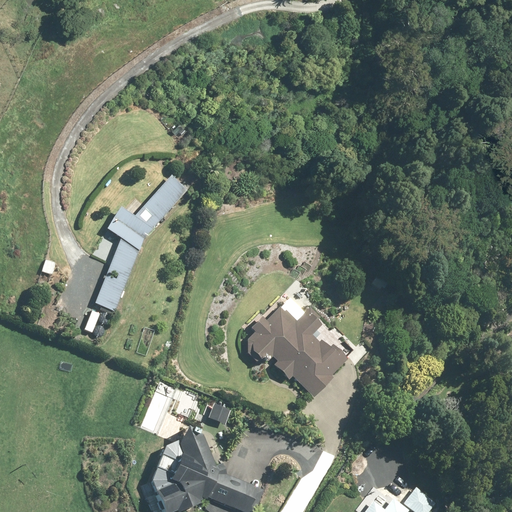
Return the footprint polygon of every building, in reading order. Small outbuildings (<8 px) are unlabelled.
[(97,302),(116,312),(145,238),(185,190),(171,175),(136,216),(122,207),(109,230),(121,238),(97,302)] [(388,281),(375,272),(365,286),(378,295),(388,281)] [(293,379),(311,396),(348,359),(329,340),(323,346),(312,335),(323,324),(311,312),(298,325),(280,308),(266,322),(262,318),(252,329),(254,332),(247,339),(248,354),(255,361),(264,364),(269,359),(291,381),(293,379)] [(110,319),(92,312),(84,331),(102,338),(110,319)] [(230,411),(214,405),(208,419),(224,425),(230,411)] [(243,511),(253,511),(262,490),(228,474),(222,464),(218,467),(202,433),(183,442),(191,459),(181,457),(173,485),(156,493),(164,511),(177,511),(190,506),(192,510),(209,499),(243,511)] [(372,490),(371,491),(357,508),(361,511),(409,511),(412,510),(414,511),(428,511),(436,503),(419,490),(411,490),(409,489),(408,489),(406,488),(405,488),(403,487),(401,487),(400,486),(398,486),(396,486),(395,486),(393,486),(392,486),(390,486),(388,486),(387,486),(385,486),(383,487),(382,487),(380,487),(379,488),(377,488),(375,489),(374,489),(372,490)]
